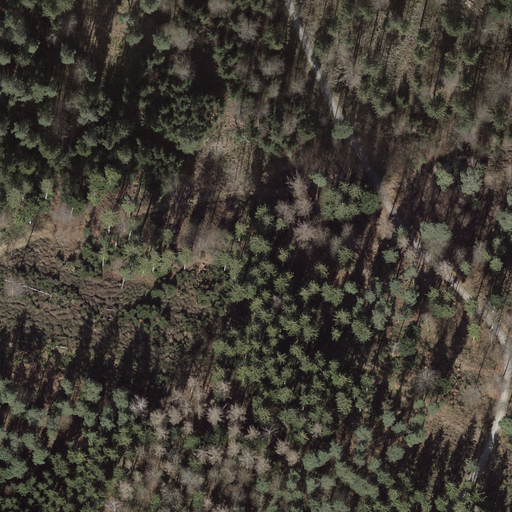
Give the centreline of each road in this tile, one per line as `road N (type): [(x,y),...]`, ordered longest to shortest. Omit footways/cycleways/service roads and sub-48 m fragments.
road 1 (track): [(0,265),(120,224),(263,194),(346,202),(401,225)]
road 2 (track): [(401,225),(504,339),(509,380),(493,440),(450,511)]
road 3 (track): [(401,225),(287,0)]
